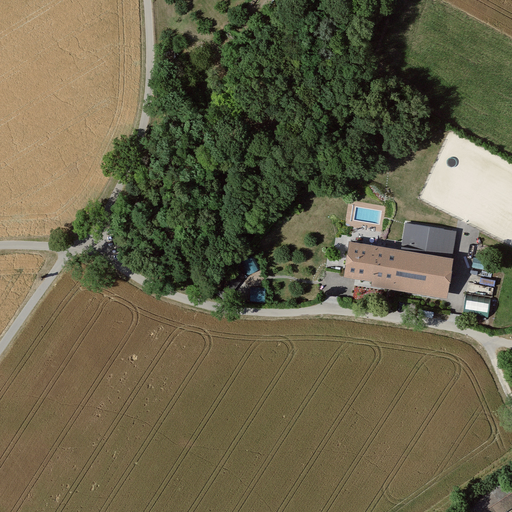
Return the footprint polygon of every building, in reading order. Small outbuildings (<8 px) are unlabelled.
[(378,114),(371,125),(385,134),(392,123),(378,114)] [(456,231),(406,223),(403,244),(452,252),(456,231)] [(451,257),(349,241),(344,272),(372,277),(371,283),(446,294),(451,257)] [(244,259),(251,272),(263,266),(256,253),(244,259)] [(214,291),(225,301),(242,280),(231,270),(214,291)] [(466,298),(465,307),(489,310),(490,301),(466,298)] [(501,511),(511,505),(511,482),(510,479),(466,508),(469,511),(501,511)]
